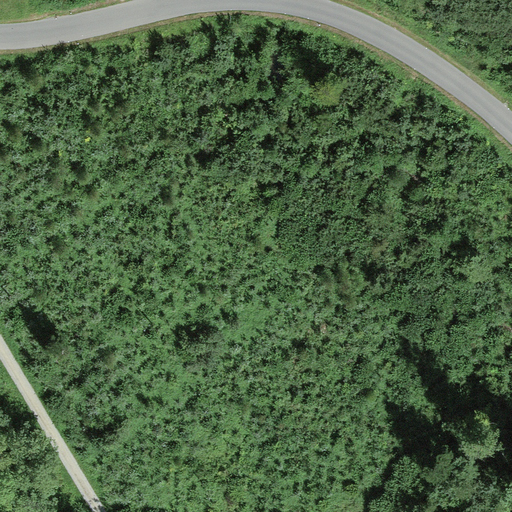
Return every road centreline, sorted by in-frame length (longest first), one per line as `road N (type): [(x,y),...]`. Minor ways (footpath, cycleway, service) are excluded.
road 1 (tertiary): [(511,128),(373,30),(271,0)]
road 2 (tertiary): [(217,0),(0,35)]
road 3 (track): [(105,511),(0,340)]
